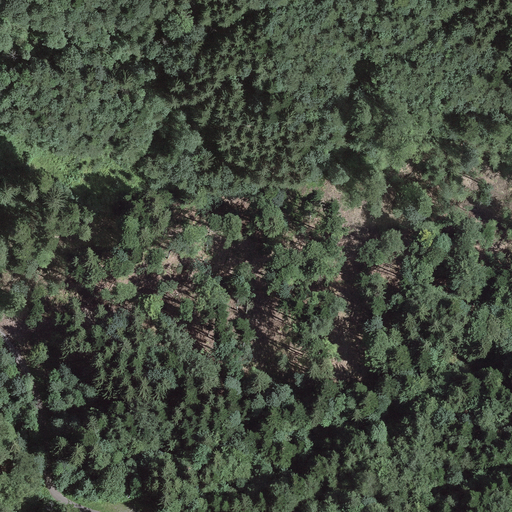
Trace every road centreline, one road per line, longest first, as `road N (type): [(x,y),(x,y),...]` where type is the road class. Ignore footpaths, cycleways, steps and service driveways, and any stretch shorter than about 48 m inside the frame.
road 1 (track): [(479,0),(348,73),(344,133),(268,261),(259,330)]
road 2 (track): [(0,330),(40,392),(49,483),(59,497),(92,511)]
